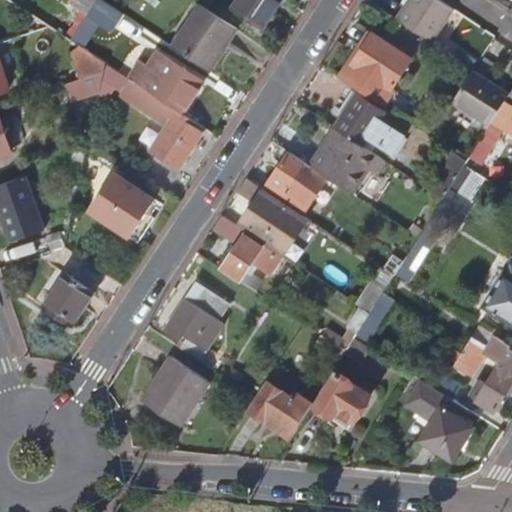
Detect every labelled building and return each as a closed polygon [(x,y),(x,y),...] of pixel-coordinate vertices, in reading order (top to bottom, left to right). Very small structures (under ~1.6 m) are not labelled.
[(258,31),(279,0),(278,0),(232,0),(226,10),(258,31)] [(438,0),(412,0),(399,21),(435,44),(456,11),(438,0)] [(226,43),(235,30),(199,5),(170,47),(202,69),(221,41),(226,43)] [(371,34),(351,64),(353,66),(344,80),(382,106),(392,90),(390,89),(410,58),(371,34)] [(135,70),(126,80),(160,103),(173,112),(178,115),(199,84),(161,58),(147,78),(135,70)] [(151,115),(160,103),(126,80),(104,65),(103,71),(99,86),(98,93),(104,97),(111,86),(119,90),(118,93),(151,115)] [(84,91),(99,86),(103,71),(63,84),(69,101),(86,96),(84,91)] [(454,100),(490,124),(491,121),(505,100),(509,94),(473,71),(454,100)] [(356,94),(333,127),(337,129),(362,145),(384,112),(356,94)] [(511,105),(505,100),(491,121),(503,129),(511,134),(511,105)] [(174,169),(200,131),(178,115),(173,112),(147,150),(174,169)] [(420,114),(413,125),(430,136),(438,124),(420,114)] [(503,129),(491,121),(490,124),(479,141),(490,149),(503,129)] [(0,157),(9,155),(0,126),(0,157)] [(326,140),(309,166),(352,194),(368,169),(377,174),(386,161),(362,145),(337,129),(329,142),(326,140)] [(73,158),(84,155),(86,142),(75,146),(73,158)] [(268,179),(262,190),(280,201),(285,194),(306,208),(326,178),(304,164),(305,164),(288,153),(270,181),(268,179)] [(442,169),(429,189),(443,198),(456,178),(442,169)] [(88,209),(127,236),(151,202),(112,174),(88,209)] [(0,216),(7,240),(42,229),(25,175),(0,182),(0,216)] [(262,190),(246,180),(237,193),(253,204),(262,190)] [(308,219),(306,218),(302,215),(280,201),(262,190),(253,204),(242,221),(287,251),(308,219)] [(285,194),(280,201),(302,215),(306,208),(285,194)] [(448,216),(436,209),(419,237),(418,238),(430,246),(448,216)] [(233,242),(242,230),(222,217),(213,230),(233,242)] [(244,235),(221,269),(239,281),(251,263),(268,274),(278,258),(244,235)] [(511,326),(511,257),(481,307),(511,326)] [(39,305),(70,328),(94,294),(63,272),(39,305)] [(188,339),(182,349),(200,361),(223,323),(217,319),(228,304),(196,284),(163,332),(180,343),(185,337),(188,339)] [(349,328),(357,334),(371,313),(363,308),(349,328)] [(332,328),(326,338),(347,351),(354,341),(332,328)] [(315,349),(338,365),(347,351),(326,338),(323,336),(315,349)] [(472,338),(453,369),(468,380),(487,348),(472,338)] [(492,412),(511,379),(511,349),(498,370),(496,369),(476,401),(492,412)] [(209,381),(171,357),(155,382),(158,384),(145,403),(181,426),(209,381)] [(437,371),(428,385),(449,398),(453,401),(461,387),(437,371)] [(355,425),(372,397),(337,374),(319,402),(355,425)] [(473,429),(442,409),(449,398),(428,385),(422,381),(407,406),(433,422),(421,440),(452,461),(473,429)] [(248,414),(263,424),(266,419),(277,427),(292,438),(306,417),(311,409),(294,398),(292,401),(267,385),(248,414)] [(274,432),(277,427),(266,419),(263,424),(274,432)]
